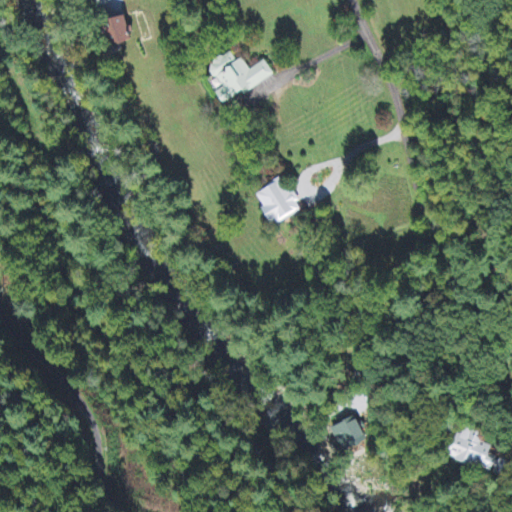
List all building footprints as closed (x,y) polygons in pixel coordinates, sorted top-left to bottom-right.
[(103,48),(129,42),(123,17),(97,23),(103,48)] [(262,62),(244,71),(238,60),(231,63),(226,54),(198,68),(218,107),(271,79),(262,62)] [(279,227),(303,211),(291,194),(288,196),(277,179),(256,193),(279,227)] [(341,444),(365,433),(354,409),(330,420),(341,444)] [(491,449),(478,443),(480,437),(462,429),(451,457),(493,474),(497,461),(488,457),(491,449)]
